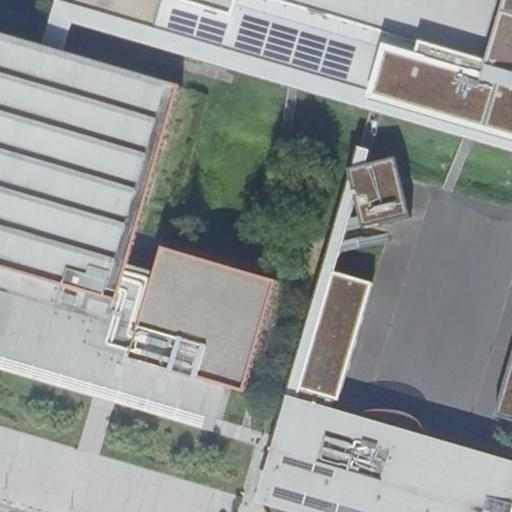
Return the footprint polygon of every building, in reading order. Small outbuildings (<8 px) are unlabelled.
[(52,0),(46,23),(193,65),(193,64),(197,51),(511,141),(511,338),(491,413),(511,418),(511,465),(426,441),(424,437),(419,432),(411,427),(404,424),(397,423),(390,422),(383,422),(375,421),(367,422),(360,422),(328,413),(331,403),(335,404),(369,287),(330,276),(294,404),(281,400),(271,437),(251,505),(268,510),(268,511),(511,511),(511,90),(477,80),(450,73),(451,70),(456,71),(461,54),(476,59),(487,21),(449,10),(451,0),(52,0)] [(498,8),(472,0),(451,0),(449,10),(487,21),(476,59),(461,54),(456,71),(451,70),(450,73),(477,80),(498,8)] [(176,91),(0,39),(0,273),(33,283),(26,306),(10,302),(0,336),(0,347),(81,371),(79,376),(89,379),(91,374),(198,406),(203,386),(219,391),(240,396),(272,285),(158,252),(151,277),(144,298),(118,290),(124,269),(176,91)] [(511,155),(511,141),(197,51),(193,64),(511,155)] [(281,400),(294,404),(330,276),(351,203),(361,168),(365,155),(353,151),(347,171),(345,179),(281,400)] [(391,160),(361,168),(351,203),(357,232),(406,220),(391,160)] [(151,277),(124,269),(118,290),(144,298),(151,277)] [(0,359),(210,421),(219,391),(203,386),(198,406),(91,374),(89,379),(79,376),(81,371),(0,347),(0,336),(10,302),(26,306),(33,283),(0,273),(0,359)]
